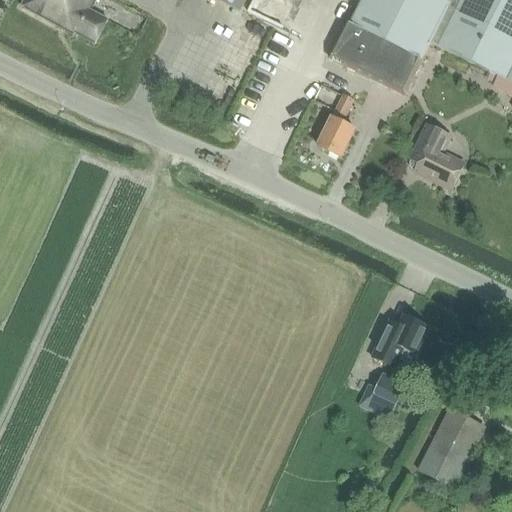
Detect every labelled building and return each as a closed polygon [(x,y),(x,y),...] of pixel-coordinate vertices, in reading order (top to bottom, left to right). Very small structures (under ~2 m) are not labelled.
[(94,46),(107,22),(89,12),(96,0),(24,0),(21,8),(75,38),(76,36),(94,46)] [(214,0),(221,3),(239,13),(245,0),(214,0)] [(331,55),(329,58),(330,61),(405,98),(422,63),(431,46),(498,79),(511,85),(511,0),(363,0),(349,28),(345,26),(331,55)] [(332,120),(317,149),(329,155),(340,161),(354,132),(341,125),(353,102),(343,97),(332,121),(332,120)] [(415,174),(414,175),(451,192),(465,164),(443,153),(449,141),(447,137),(426,127),(410,161),(411,162),(409,165),(409,168),(410,171),(412,173),(415,174)] [(391,327),(383,343),(380,341),(371,361),(393,372),(399,359),(408,364),(425,330),(403,319),(398,330),(391,327)] [(366,392),(359,408),(389,422),(406,387),(383,376),(377,390),(374,396),(366,392)] [(450,411),(419,473),(454,490),(485,428),(450,411)]
